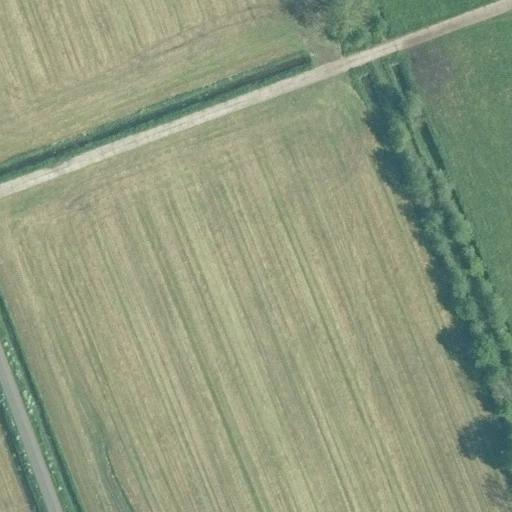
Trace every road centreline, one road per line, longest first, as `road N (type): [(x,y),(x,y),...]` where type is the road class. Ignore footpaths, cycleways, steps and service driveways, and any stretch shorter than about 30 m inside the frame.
road 1 (unknown): [(0,191),(370,54)]
road 2 (unknown): [(370,54),(384,90),(511,42)]
road 3 (unclassified): [(54,511),(0,362)]
road 4 (unknown): [(370,54),(511,2)]
